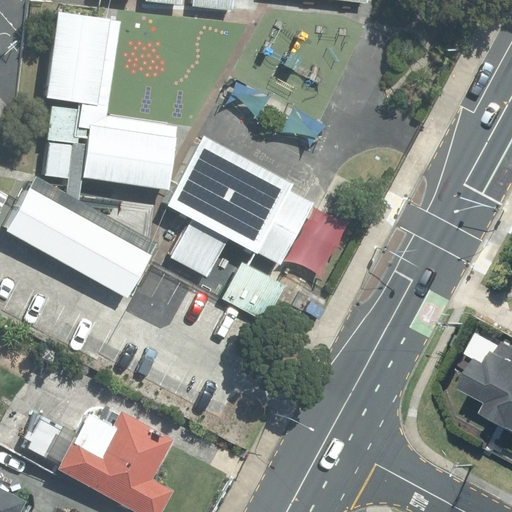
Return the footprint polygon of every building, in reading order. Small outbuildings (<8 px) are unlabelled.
[(88,19),(36,14),(19,182),(71,183),(88,19)] [(161,143),(83,134),(78,177),(156,187),(161,143)] [(266,206),(276,190),(202,145),(158,215),(185,232),(166,264),(275,331),(309,276),(274,255),(294,223),(266,206)] [(147,268),(30,203),(8,244),(124,309),(147,268)] [(511,345),(504,341),(492,363),(485,359),(467,391),(475,395),(495,406),(490,415),(511,426),(511,345)] [(24,418),(5,407),(0,416),(0,444),(7,449),(24,418)] [(105,425),(82,412),(69,434),(40,417),(26,441),(56,458),(51,465),(133,511),(156,511),(169,490),(146,477),(164,445),(144,433),(148,427),(114,408),(111,415),(105,425)] [(0,511),(10,511),(17,499),(0,490),(0,511)]
